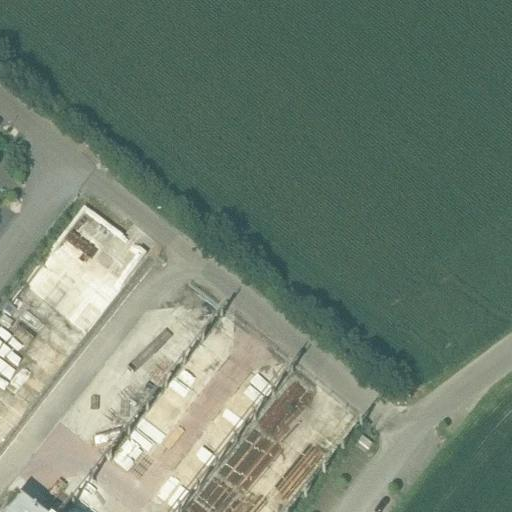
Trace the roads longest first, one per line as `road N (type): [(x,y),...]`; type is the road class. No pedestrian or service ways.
road 1 (unclassified): [(409,432),(0,100)]
road 2 (unclassified): [(409,432),(511,356)]
